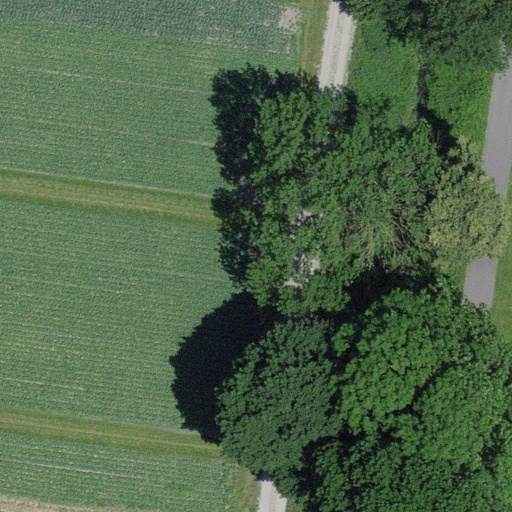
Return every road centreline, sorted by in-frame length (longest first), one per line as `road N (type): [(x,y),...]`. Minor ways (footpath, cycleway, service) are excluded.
road 1 (track): [(291,511),(363,0)]
road 2 (track): [(511,180),(468,511)]
